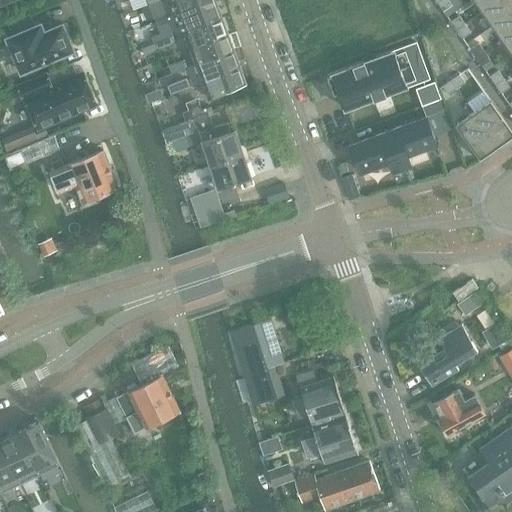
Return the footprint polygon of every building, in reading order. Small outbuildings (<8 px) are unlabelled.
[(158,0),(149,4),(148,4),(154,19),(165,15),(159,0),(158,0)] [(171,0),(176,12),(186,8),(192,6),(198,3),(207,0),(171,0)] [(186,8),(176,12),(184,33),(200,27),(206,25),(222,19),(215,0),(207,0),(198,3),(192,6),(186,8)] [(319,0),(325,15),(327,15),(331,24),(329,25),(329,26),(338,49),(362,40),(375,35),(388,30),(395,28),(395,27),(386,4),(385,4),(383,0),(319,0)] [(447,0),(441,0),(437,3),(443,11),(452,5),(447,0)] [(474,0),(483,12),(499,0),(474,0)] [(511,0),(499,0),(483,12),(493,26),(511,12),(511,0)] [(511,12),(493,26),(502,40),(511,32),(511,12)] [(21,72),(73,51),(61,25),(44,33),(40,25),(35,27),(30,14),(7,23),(13,36),(7,39),(21,72)] [(451,22),(457,30),(465,24),(459,16),(451,22)] [(200,27),(184,33),(190,49),(228,35),(222,19),(206,25),(200,27)] [(160,34),(151,37),(154,44),(155,43),(171,38),(173,37),(168,23),(157,27),(160,34)] [(465,24),(457,30),(463,39),(471,33),(465,24)] [(395,28),(388,30),(390,38),(403,33),(400,25),(395,27),(395,28)] [(388,30),(375,35),(378,42),(390,38),(388,30)] [(511,32),(502,40),(511,53),(511,32)] [(228,35),(190,49),(196,66),(234,52),(228,35)] [(375,35),(362,40),(365,47),(378,42),(375,35)] [(171,38),(155,43),(158,50),(173,44),(171,38)] [(416,43),(391,52),(392,53),(376,59),(376,58),(345,70),(345,71),(327,78),(334,97),(339,94),(345,109),(371,99),(371,100),(391,93),(390,92),(404,86),(405,87),(429,78),(416,43)] [(470,49),(476,58),(484,52),(479,43),(470,49)] [(234,52),(196,66),(202,82),(240,68),(234,52)] [(484,52),(476,58),(482,66),(490,60),(484,52)] [(182,62),(169,66),(171,74),(185,69),(182,62)] [(240,68),(202,82),(208,99),(246,84),(240,68)] [(490,77),(496,85),(504,79),(498,71),(490,77)] [(46,74),(18,87),(24,100),(25,99),(38,128),(95,104),(83,74),(52,87),(46,74)] [(459,75),(451,81),(457,89),(465,83),(459,75)] [(504,79),(496,85),(501,94),(510,88),(504,79)] [(187,80),(175,84),(179,92),(190,87),(187,80)] [(451,81),(443,86),(448,95),(457,89),(451,81)] [(435,82),(416,89),(422,106),(441,99),(435,82)] [(440,99),(422,106),(426,117),(444,110),(440,99)] [(511,129),(491,100),(473,112),(498,147),(511,136),(511,129)] [(187,106),(189,111),(183,113),(186,122),(207,114),(213,112),(211,107),(202,111),(198,102),(187,106)] [(457,124),(455,125),(480,159),(498,147),(473,112),(457,124)] [(186,122),(167,129),(175,152),(203,142),(211,166),(243,155),(235,131),(231,132),(228,123),(213,128),(213,126),(212,126),(207,114),(186,122)] [(396,128),(389,131),(403,167),(410,164),(406,155),(436,144),(426,117),(396,128)] [(32,127),(3,139),(8,152),(37,140),(32,127)] [(403,167),(389,131),(380,135),(351,146),(360,172),(390,161),(394,171),(403,167)] [(118,188),(95,197),(95,198),(119,188),(104,149),(66,164),(67,165),(103,151),(118,188)] [(67,165),(51,172),(59,193),(76,186),(82,202),(85,201),(87,206),(97,202),(95,198),(95,197),(118,188),(103,151),(67,165)] [(243,155),(211,166),(219,189),(251,178),(243,155)] [(345,163),(336,166),(339,174),(348,171),(345,163)] [(352,175),(341,178),(349,200),(360,196),(352,175)] [(283,183),(269,188),(274,201),(288,197),(283,183)] [(225,220),(215,190),(191,198),(201,228),(225,220)] [(49,241),(40,245),(44,256),(54,252),(49,241)] [(478,288),(472,280),(452,293),(457,300),(458,301),(478,288)] [(474,293),(458,304),(465,315),(482,304),(474,293)] [(260,323),(231,333),(245,377),(275,368),(274,366),(285,362),(271,320),(260,323)] [(432,354),(418,363),(432,385),(459,369),(456,364),(478,351),(467,333),(462,324),(451,331),(438,339),(444,348),(432,355),(432,354)] [(496,324),(485,330),(495,347),(506,340),(496,324)] [(138,387),(162,376),(178,368),(172,357),(167,346),(128,365),(133,376),(138,387)] [(511,349),(500,357),(506,365),(511,375),(511,349)] [(275,368),(245,377),(250,393),(280,384),(275,368)] [(304,399),(294,402),(299,416),(309,413),(313,426),(345,416),(346,415),(334,376),(332,377),(316,382),(312,371),(297,376),(300,387),(304,399)] [(162,376),(138,387),(134,384),(134,383),(128,386),(128,387),(128,392),(116,398),(126,418),(134,434),(145,428),(180,411),(173,396),(169,389),(162,376)] [(454,392),(433,404),(441,419),(439,420),(448,435),(485,415),(477,399),(474,395),(465,400),(459,389),(454,392)] [(131,432),(114,398),(105,402),(122,436),(131,432)] [(101,399),(83,408),(91,425),(101,445),(119,435),(110,416),(101,399)] [(82,415),(71,420),(88,456),(99,451),(82,415)] [(313,426),(316,437),(303,442),(308,457),(321,453),(325,464),(357,453),(358,453),(346,415),(345,416),(313,426)] [(48,441),(44,432),(38,421),(18,431),(27,450),(36,469),(39,475),(60,465),(57,459),(48,441)] [(511,428),(481,450),(491,464),(471,477),(490,504),(503,495),(507,502),(511,498),(511,428)] [(27,450),(18,431),(17,431),(18,434),(1,442),(0,441),(0,443),(8,460),(17,478),(20,484),(39,475),(36,469),(27,450)] [(8,460),(0,443),(0,492),(0,494),(20,484),(17,478),(8,460)] [(380,490),(370,461),(316,480),(314,475),(295,481),(300,497),(319,490),(326,509),(380,490)] [(292,463),(273,470),(277,483),(288,479),(297,476),(292,463)] [(117,511),(158,511),(148,491),(115,507),(117,511)]
